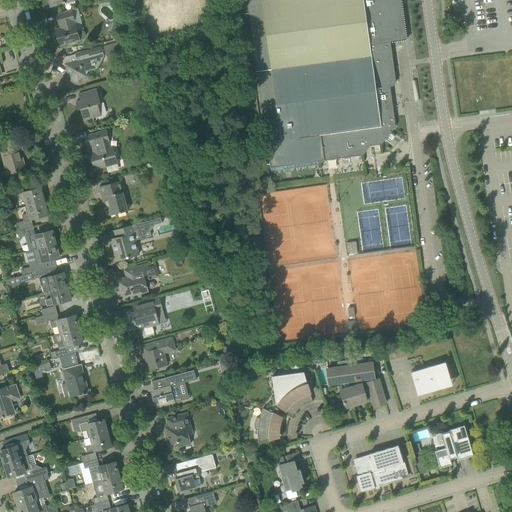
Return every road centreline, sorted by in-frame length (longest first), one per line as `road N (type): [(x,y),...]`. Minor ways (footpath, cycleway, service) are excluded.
road 1 (residential): [(155,511),(18,0)]
road 2 (residential): [(511,370),(460,197),(426,0)]
road 3 (residential): [(511,390),(335,440),(325,462),(341,511)]
road 4 (residential): [(377,511),(511,470)]
